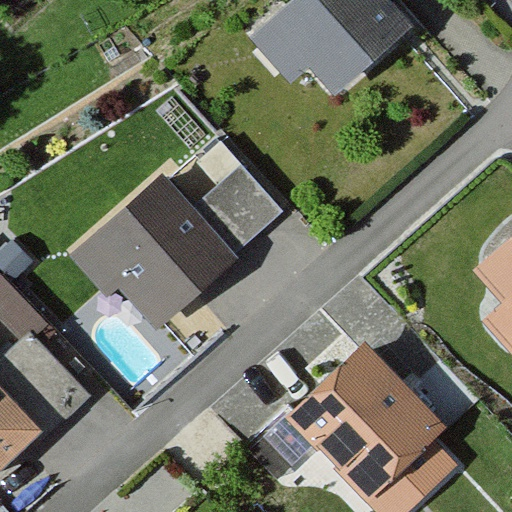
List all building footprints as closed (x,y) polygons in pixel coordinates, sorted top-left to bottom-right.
[(383,0),(285,0),(246,37),(284,89),(307,75),(336,102),(411,30),(383,0)] [(190,212),(154,180),(66,256),(102,299),(113,288),(155,330),(281,218),(242,174),(190,212)] [(511,238),(471,274),(499,305),(481,320),(511,355),(511,238)] [(359,341),(278,421),(368,511),(412,511),(454,471),(430,446),(447,430),(359,341)] [(0,394),(0,471),(39,437),(0,394)]
